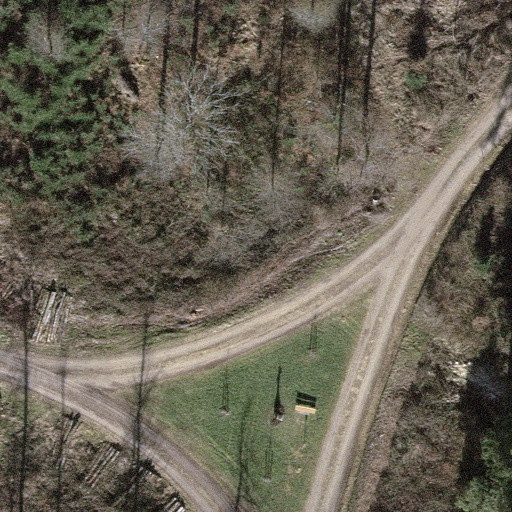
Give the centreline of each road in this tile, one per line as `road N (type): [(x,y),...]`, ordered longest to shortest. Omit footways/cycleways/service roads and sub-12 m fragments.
road 1 (track): [(511,108),(411,240),(324,511)]
road 2 (track): [(411,240),(292,316),(169,361),(47,377),(0,359)]
road 3 (track): [(47,377),(110,413),(226,511)]
